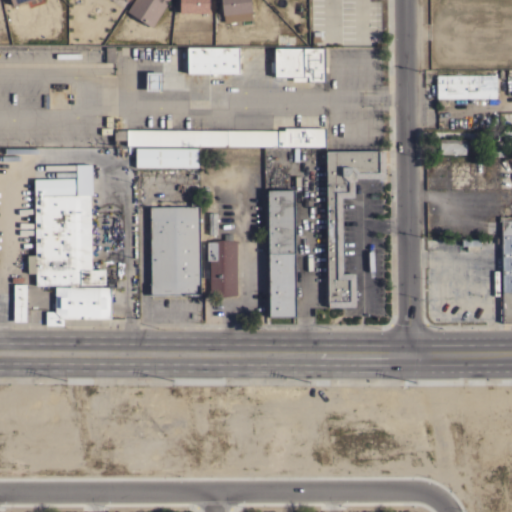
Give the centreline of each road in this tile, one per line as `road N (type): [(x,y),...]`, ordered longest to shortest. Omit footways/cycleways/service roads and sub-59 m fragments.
road 1 (primary): [(0,349),(511,350)]
road 2 (residential): [(433,497),(415,490),(0,491)]
road 3 (residential): [(409,351),(401,0)]
